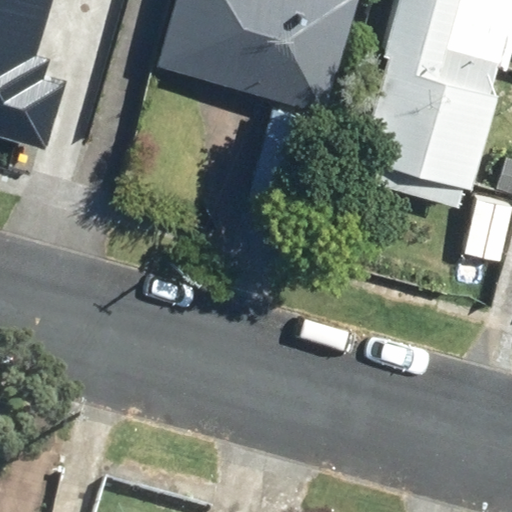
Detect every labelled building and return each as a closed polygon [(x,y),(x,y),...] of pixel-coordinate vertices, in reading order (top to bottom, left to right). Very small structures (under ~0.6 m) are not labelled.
[(0,0),(0,54),(48,69),(60,27),(115,44),(128,0),(0,0)] [(352,0),(172,0),(156,57),(321,106),(352,0)] [(511,36),(511,0),(397,0),(350,169),(459,199),(464,181),(471,183),(498,88),(487,85),(495,59),(505,61),(511,36)] [(321,118),(273,104),(246,196),(293,210),(321,118)] [(511,155),(506,154),(497,185),(511,188),(511,155)] [(511,203),(511,195),(478,186),(461,246),(497,256),(511,203)]
